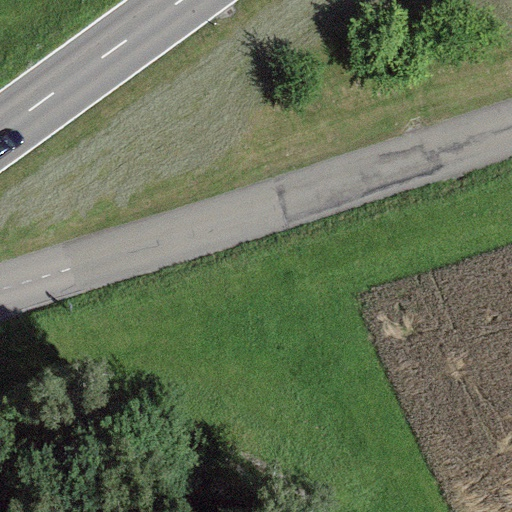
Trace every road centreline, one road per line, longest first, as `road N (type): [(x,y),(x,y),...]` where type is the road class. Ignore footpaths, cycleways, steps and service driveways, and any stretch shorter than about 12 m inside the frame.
road 1 (tertiary): [(0,292),(511,131)]
road 2 (track): [(0,426),(173,459),(253,511)]
road 3 (secondary): [(0,135),(184,0)]
